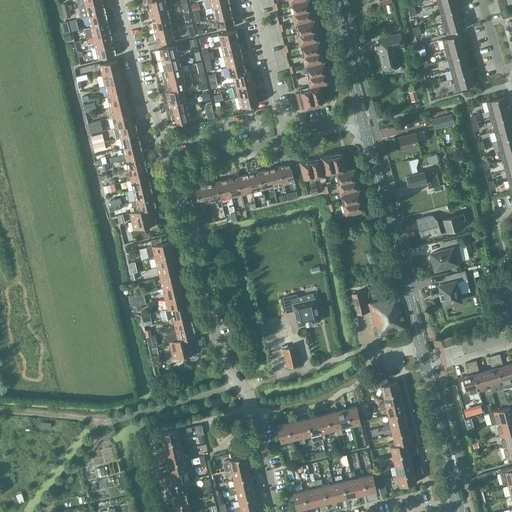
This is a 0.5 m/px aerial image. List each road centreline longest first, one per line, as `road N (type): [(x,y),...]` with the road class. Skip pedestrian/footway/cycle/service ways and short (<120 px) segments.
road 1 (residential): [(276,511),(249,395),(219,357),(172,171)]
road 2 (unclassified): [(421,363),(359,114)]
road 3 (residential): [(172,171),(156,116),(141,97),(120,0)]
road 4 (unclassified): [(457,503),(421,363)]
road 5 (residential): [(254,0),(285,138)]
